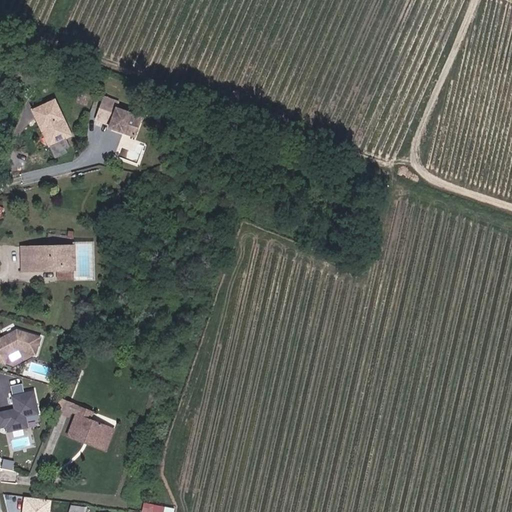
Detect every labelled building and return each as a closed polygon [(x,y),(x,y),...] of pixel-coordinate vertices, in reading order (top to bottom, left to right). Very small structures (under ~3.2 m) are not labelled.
[(135,137),(142,116),(116,107),(118,102),(104,96),(100,107),(114,112),(110,125),(109,127),(117,130),(118,128),(123,130),(123,132),(135,137)] [(71,135),(55,100),(33,110),(49,146),(71,135)] [(110,125),(114,112),(100,107),(95,120),(110,125)] [(79,272),(79,244),(73,244),(22,244),(22,270),(60,271),(60,280),(75,280),(75,272),(79,272)] [(0,356),(34,367),(44,335),(15,326),(10,339),(0,335),(0,356)] [(35,389),(11,393),(14,407),(0,409),(0,425),(7,425),(8,430),(30,427),(29,422),(40,420),(35,389)] [(106,448),(114,429),(90,419),(93,412),(62,399),(57,411),(74,418),(67,435),(84,442),(85,439),(106,448)] [(106,448),(85,439),(84,442),(105,451),(106,448)] [(50,511),(52,498),(24,496),(22,511),(50,511)] [(168,511),(169,507),(145,502),(144,511),(149,511),(168,511)]
